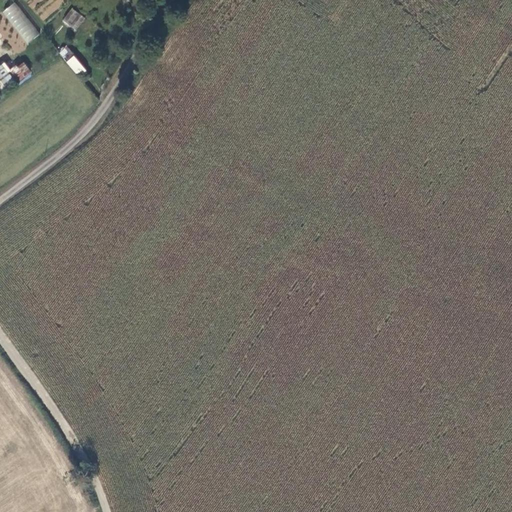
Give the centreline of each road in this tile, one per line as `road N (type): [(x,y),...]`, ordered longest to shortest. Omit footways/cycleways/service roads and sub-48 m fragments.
road 1 (unclassified): [(0,201),(93,125),(168,0)]
road 2 (track): [(104,511),(59,422),(0,342)]
